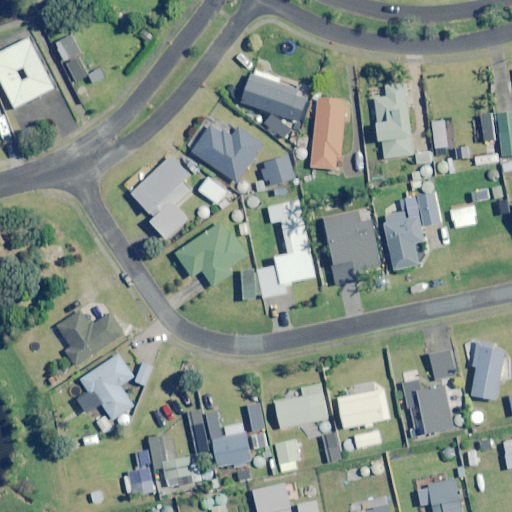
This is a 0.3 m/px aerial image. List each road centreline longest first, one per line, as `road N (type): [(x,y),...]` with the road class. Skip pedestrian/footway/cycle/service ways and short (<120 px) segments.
road 1 (residential): [(64,165),(153,298),(193,334),(283,342),(511,292)]
road 2 (residential): [(511,32),(421,46),(350,38),(267,0)]
road 3 (residential): [(254,0),(160,116),(143,132),(109,141)]
road 4 (residential): [(109,141),(116,120),(214,0)]
road 5 (residential): [(339,0),(435,14),(503,0)]
